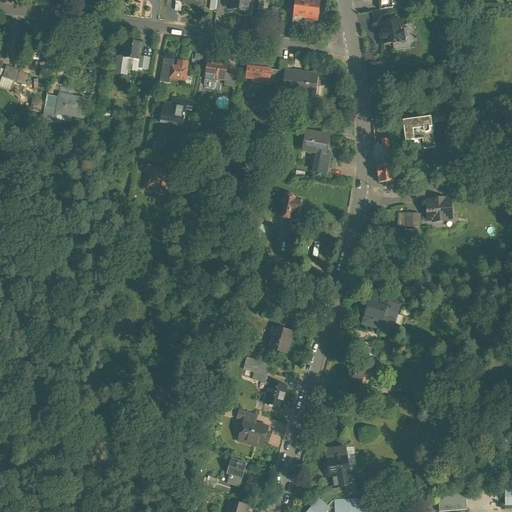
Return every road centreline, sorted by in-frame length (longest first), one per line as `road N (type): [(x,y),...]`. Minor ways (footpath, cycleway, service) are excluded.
road 1 (residential): [(352,52),(0,10)]
road 2 (tertiary): [(360,197),(275,511)]
road 3 (residential): [(511,132),(417,195),(394,202),(360,197)]
road 4 (tertiary): [(352,52),(362,114),(360,197)]
